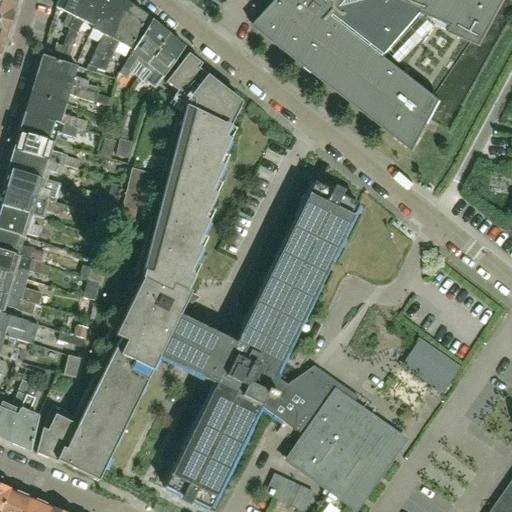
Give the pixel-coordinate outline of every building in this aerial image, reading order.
[(0,0),(0,20),(9,23),(16,1),(12,0),(0,0)] [(67,29),(80,0),(58,0),(55,9),(66,15),(62,22),(65,23),(63,27),(67,29)] [(91,28),(105,0),(80,0),(67,29),(59,56),(68,58),(79,22),(91,28)] [(97,69),(127,4),(123,1),(122,2),(118,0),(105,0),(91,28),(90,29),(104,36),(97,49),(86,71),(94,75),(97,69)] [(434,97),(333,18),(350,0),(386,0),(452,28),(448,34),(470,44),(480,48),(505,0),(278,0),(252,28),(413,153),(432,119),(440,102),(434,97)] [(129,49),(145,17),(146,17),(144,16),(144,17),(132,9),(133,8),(127,4),(97,69),(105,72),(118,43),(129,49)] [(5,38),(9,23),(0,20),(0,43),(3,44),(5,38)] [(137,80),(167,35),(151,21),(151,22),(132,51),(122,68),(118,74),(126,79),(129,73),(137,80)] [(154,90),(172,65),(184,48),(183,47),(183,48),(167,35),(137,80),(145,86),(146,84),(149,87),(153,89),(154,90)] [(56,462),(97,482),(98,480),(104,468),(110,456),(105,454),(109,444),(114,447),(122,431),(117,429),(122,420),(127,422),(134,407),(129,404),(134,395),(139,397),(146,382),(141,379),(146,370),(151,372),(158,358),(179,316),(181,310),(184,305),(188,296),(189,293),(186,292),(193,278),(188,275),(200,250),(195,248),(207,223),(202,221),(214,196),(209,193),(221,169),(216,166),(229,141),(224,139),(234,117),(229,114),(236,100),(200,71),(197,69),(201,65),(187,55),(165,83),(177,92),(172,98),(185,108),(141,280),(142,280),(114,337),(119,339),(76,427),(54,416),(46,432),(42,430),(41,430),(35,454),(56,463),(56,462)] [(73,77),(76,68),(41,57),(36,76),(96,94),(98,89),(86,85),(87,82),(73,77)] [(96,94),(36,76),(30,95),(64,105),(67,97),(93,105),(93,104),(106,108),(109,100),(96,96),(96,94)] [(26,109),(24,114),(84,132),(86,124),(61,116),(64,105),(30,95),(26,109)] [(84,132),(24,114),(18,133),(53,143),(55,135),(73,140),(75,135),(85,138),(86,133),(84,132)] [(18,133),(12,152),(62,167),(76,171),(79,162),(50,153),(53,143),(18,133)] [(113,157),(117,145),(104,140),(100,152),(113,157)] [(133,143),(121,140),(116,154),(129,158),(133,143)] [(43,172),(59,177),(62,167),(12,152),(6,172),(41,182),(43,172)] [(139,226),(151,175),(131,169),(118,221),(139,226)] [(54,205),(60,185),(41,180),(41,182),(6,172),(0,191),(50,205),(51,204),(54,205)] [(282,463),(352,511),(357,511),(407,440),(354,403),(356,399),(332,381),(313,366),(301,375),(287,385),(274,376),(306,310),(330,261),(358,206),(312,183),(234,343),(179,316),(158,358),(174,366),(214,385),(163,488),(208,511),(258,408),(300,436),(282,463)] [(62,211),(63,208),(51,204),(50,205),(0,191),(0,211),(29,220),(30,217),(42,221),(45,211),(55,214),(62,211)] [(116,201),(106,199),(102,217),(112,219),(116,201)] [(37,240),(40,228),(27,225),(29,220),(0,211),(0,231),(23,239),(24,236),(37,240)] [(110,232),(112,223),(100,220),(97,229),(110,232)] [(0,231),(0,252),(34,263),(35,258),(31,257),(33,251),(21,247),(23,239),(0,231)] [(89,260),(100,263),(105,244),(95,240),(89,260)] [(0,273),(18,279),(21,270),(47,277),(50,267),(34,263),(0,252),(0,273)] [(92,281),(95,271),(83,267),(80,278),(92,281)] [(15,287),(18,279),(0,273),(0,294),(35,304),(38,294),(15,287)] [(97,284),(86,281),(82,300),(92,303),(97,284)] [(35,304),(0,294),(0,314),(2,307),(32,316),(35,305),(35,304)] [(23,334),(26,323),(0,315),(0,336),(8,339),(10,330),(23,334)] [(75,326),(72,337),(84,341),(87,329),(75,326)] [(81,349),(84,341),(72,337),(59,333),(56,341),(81,349)] [(8,339),(0,336),(0,357),(13,362),(16,354),(17,351),(12,350),(15,341),(8,339)] [(410,352),(406,358),(448,388),(452,382),(462,368),(419,338),(410,352)] [(79,359),(66,356),(62,377),(74,380),(79,359)] [(20,383),(10,406),(0,402),(0,440),(4,442),(24,395),(25,395),(27,390),(29,387),(20,383)] [(29,452),(37,417),(28,413),(38,389),(29,386),(29,387),(27,390),(25,395),(24,395),(4,442),(26,451),(28,452),(29,452)] [(304,511),(314,493),(273,474),(263,496),(276,502),(298,511),(304,511)] [(0,511),(3,511),(13,490),(0,484),(0,511)] [(511,511),(511,488),(496,511),(495,511),(511,511)] [(28,511),(34,499),(13,490),(3,511),(28,511)] [(52,511),(55,508),(34,499),(28,511),(52,511)]
